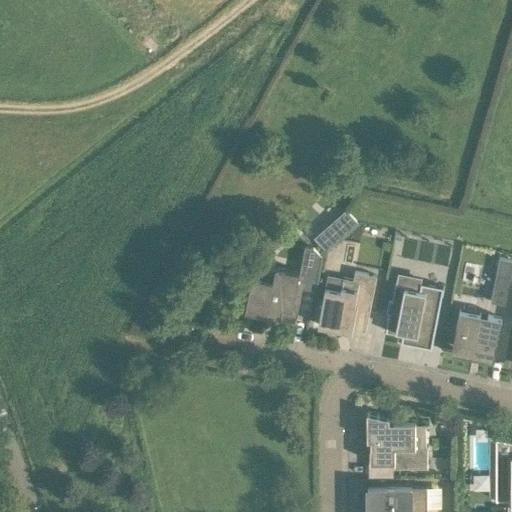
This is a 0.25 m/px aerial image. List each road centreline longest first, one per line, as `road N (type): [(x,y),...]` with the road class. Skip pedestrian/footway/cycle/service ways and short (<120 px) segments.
road 1 (residential): [(331,511),(335,389),(355,367),(511,399)]
road 2 (track): [(0,109),(78,105),(131,87),(243,0)]
